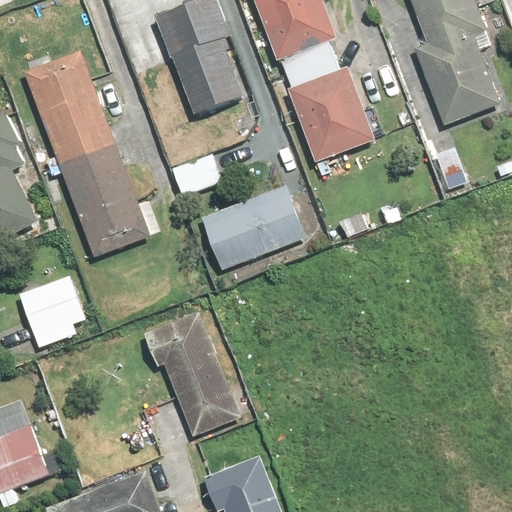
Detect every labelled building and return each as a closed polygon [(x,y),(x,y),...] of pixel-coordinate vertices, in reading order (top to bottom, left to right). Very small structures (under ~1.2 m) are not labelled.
[(201,119),(251,99),(233,54),(237,52),(232,40),(236,39),(221,0),(195,0),(189,2),(191,8),(160,20),(176,62),(178,61),(201,119)] [(293,92),(322,166),(381,144),(353,70),(345,74),(333,44),(343,41),(327,0),(258,0),(283,64),(286,63),(297,91),(293,92)] [(449,128),(505,107),(479,39),(492,34),(479,0),(414,0),(432,45),(419,50),(449,128)] [(99,261),(156,240),(86,53),(30,74),(99,261)] [(0,245),(44,224),(19,173),(30,168),(22,151),(27,148),(10,113),(0,117),(0,245)] [(229,185),(218,156),(178,171),(189,200),(229,185)] [(206,220),(227,273),(312,240),(292,187),(206,220)] [(511,264),(499,270),(511,302),(511,264)] [(78,281),(26,300),(44,351),(96,333),(78,281)] [(197,438),(246,419),(205,315),(150,336),(164,371),(170,369),(197,438)] [(0,496),(55,475),(48,456),(26,400),(0,410),(0,496)] [(441,511),(452,508),(422,437),(313,483),(323,508),(313,511),(441,511)] [(230,511),(286,511),(265,457),(210,479),(222,511),(225,511),(230,510),(230,511)] [(167,511),(152,472),(51,510),(51,511),(167,511)]
